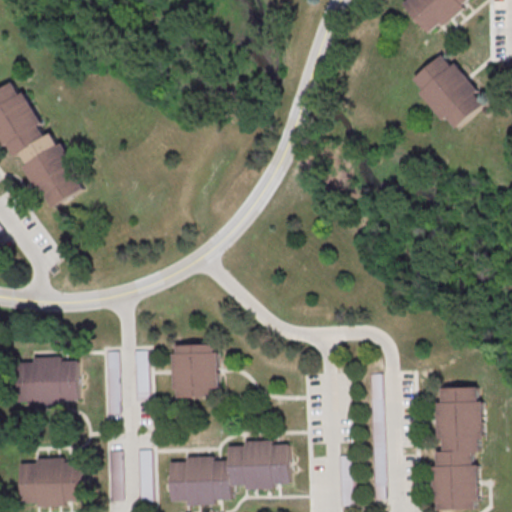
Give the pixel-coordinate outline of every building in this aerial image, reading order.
[(470,0),(469,1),(472,5),(445,28),(442,24),(432,34),(407,5),(413,0),(470,0)] [(421,79),(450,55),(459,66),(463,63),(485,91),(482,94),(491,105),(462,129),(452,118),(449,120),(427,93),(430,90),(421,79)] [(17,82),(0,92),(0,132),(10,147),(13,144),(21,156),(26,153),(34,165),(30,167),(49,197),(53,194),(61,206),(93,185),(85,173),(88,171),(69,141),(65,144),(57,132),(52,135),(45,124),(49,121),(29,92),(26,94),(17,82)] [(181,345),(219,344),(219,353),(224,353),(224,388),(220,388),(220,398),(182,398),(182,389),(177,389),(177,354),(181,354),(181,345)] [(121,412),(121,350),(108,350),(109,413),(121,412)] [(137,400),(149,400),(149,350),(137,350),(137,400)] [(81,362),(82,399),(66,400),(66,405),(37,406),(37,401),(23,402),(21,364),(36,364),(36,359),(64,358),(64,362),(81,362)] [(388,498),(386,372),(372,373),(374,498),(388,498)] [(476,508),(438,509),(438,501),(433,501),(432,465),(437,465),(436,451),(442,451),(441,437),(437,437),(435,402),(440,401),(440,387),(477,386),(478,400),(482,400),(484,435),(479,435),(479,450),(474,451),(474,464),(479,464),(480,499),(476,499),(476,508)] [(234,485),(234,498),(218,498),(218,503),(189,504),(189,500),(175,500),(173,463),(188,462),(188,457),(216,456),(216,461),(232,460),(232,447),(246,446),(246,442),(275,441),(275,445),(291,445),(293,482),(276,483),(276,488),(248,489),(248,484),(234,485)] [(141,450),(141,490),(152,490),(152,450),(141,450)] [(355,504),(355,454),(341,454),(341,504),(355,504)] [(84,462),(86,499),(69,500),(69,505),(41,506),(41,501),(26,502),(25,464),(39,463),(39,459),(68,458),(68,462),(84,462)]
